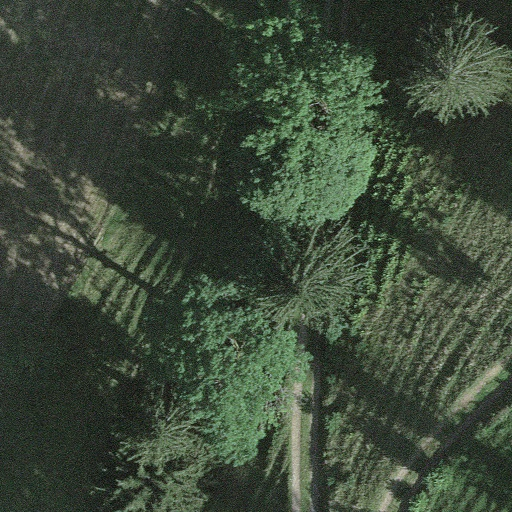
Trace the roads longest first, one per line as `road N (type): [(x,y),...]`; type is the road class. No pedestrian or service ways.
road 1 (track): [(339,0),(303,289),(304,511)]
road 2 (track): [(388,511),(425,447),(511,366)]
